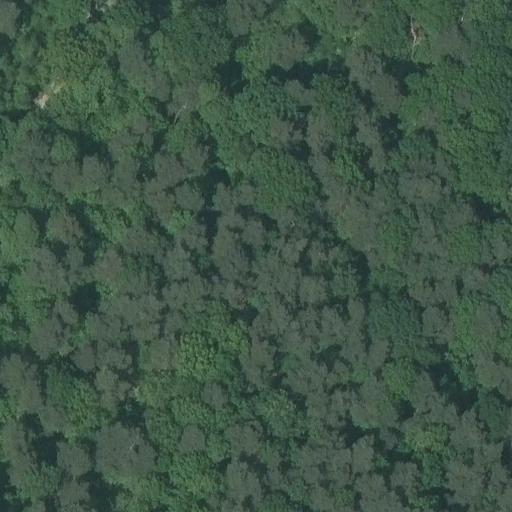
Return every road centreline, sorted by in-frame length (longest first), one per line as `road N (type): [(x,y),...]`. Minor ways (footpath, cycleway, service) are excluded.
road 1 (track): [(137,0),(511,476)]
road 2 (track): [(0,192),(105,0)]
